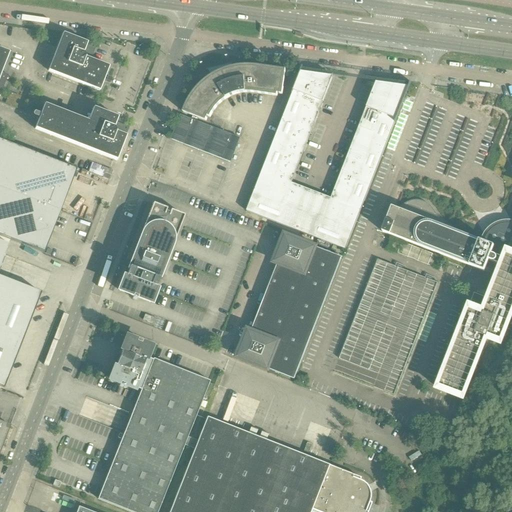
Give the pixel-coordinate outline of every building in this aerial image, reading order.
[(62,34),(59,42),(48,71),(99,91),(103,81),(109,83),(110,83),(111,80),(111,79),(105,77),(109,67),(108,66),(88,58),(88,57),(90,56),(88,50),(85,51),(84,51),(87,43),(86,42),(63,33),(62,34)] [(0,95),(8,76),(8,75),(1,73),(9,53),(9,52),(0,49),(0,95)] [(238,94),(232,69),(231,65),(232,65),(232,64),(207,70),(207,71),(208,71),(209,72),(208,73),(208,74),(208,75),(209,75),(209,76),(210,76),(211,76),(211,75),(212,77),(210,79),(207,81),(204,83),(202,85),(201,84),(199,86),(197,88),(194,91),(192,94),(190,96),(189,99),(187,102),(186,105),(184,108),(183,112),(192,116),(191,119),(181,116),(172,140),(230,162),(239,138),(197,122),(198,118),(206,121),(208,117),(210,117),(212,113),(214,110),(216,108),(218,106),(220,104),(222,102),(224,101),(226,99),(228,98),(230,97),(233,96),(234,95),(236,94),(238,94)] [(234,68),(232,69),(238,94),(239,94),(242,93),(245,93),(247,93),(250,93),(253,93),(256,93),(259,93),(261,94),(277,96),(277,94),(282,95),(283,87),(286,87),(287,82),(284,80),(286,70),(259,66),(253,66),(245,65),(245,67),(241,67),(238,68),(234,68)] [(302,67),(293,91),(323,102),(333,77),(301,72),(303,67),(302,67)] [(376,83),(366,108),(396,119),(411,82),(410,82),(408,87),(376,83)] [(293,91),(285,111),(315,122),(323,102),(293,91)] [(87,122),(79,118),(44,105),(40,115),(34,113),(33,113),(32,115),(32,117),(38,119),(34,129),(35,129),(116,161),(125,137),(125,136),(118,133),(118,132),(121,131),(118,125),(116,126),(114,125),(117,118),(117,117),(93,108),(87,122)] [(366,107),(354,138),(385,149),(396,119),(366,108),(366,107)] [(285,111),(273,141),(304,153),(315,122),(285,111)] [(354,138),(343,168),(373,180),(385,149),(354,138)] [(0,188),(60,211),(61,209),(58,208),(65,190),(60,188),(66,172),(74,175),(76,170),(0,140),(0,188)] [(273,141),(261,171),(292,183),(304,153),(273,141)] [(343,168),(331,198),(361,210),(373,180),(343,168)] [(102,178),(109,180),(112,171),(106,169),(102,178)] [(246,212),(296,231),(311,191),(292,183),(261,171),(246,212)] [(60,212),(60,211),(0,188),(0,236),(10,240),(44,253),(46,248),(38,245),(40,238),(44,229),(49,231),(55,216),(56,213),(59,214),(60,212)] [(311,191),(296,231),(345,250),(361,210),(331,198),(311,191)] [(511,223),(509,223),(507,223),(505,223),(503,223),(501,224),(499,224),(497,225),(495,226),(492,228),(491,229),(490,230),(488,232),(487,233),(486,235),(485,237),(484,239),(483,240),(483,242),(462,234),(459,233),(456,231),(453,230),(451,228),(448,226),(446,224),(443,222),(441,220),(439,218),(437,215),(435,213),(433,210),(432,208),(430,206),(428,204),(427,203),(425,202),(423,202),(422,201),(418,200),(416,200),(414,200),(412,201),(410,201),(409,202),(407,202),(405,203),(404,204),(403,205),(401,207),(400,208),(399,210),(392,207),(391,207),(382,231),(382,232),(383,232),(483,271),(484,271),(485,271),(486,268),(498,272),(490,292),(482,312),(476,310),(476,309),(476,308),(475,307),(474,307),(473,308),(468,307),(440,381),(437,388),(448,393),(449,393),(449,392),(451,393),(451,394),(452,394),(462,398),(463,398),(487,337),(489,338),(489,339),(500,343),(501,343),(511,313),(511,223)] [(152,204),(138,240),(127,268),(128,269),(128,270),(127,272),(127,273),(126,274),(126,276),(125,276),(125,277),(124,276),(119,291),(150,303),(155,288),(155,287),(156,285),(156,284),(157,283),(157,281),(158,280),(183,216),(170,211),(168,216),(164,215),(166,210),(152,204)] [(277,264),(266,294),(320,314),(342,258),(315,247),(315,248),(315,247),(313,246),(306,244),(307,243),(305,243),(295,239),(293,238),(285,235),(274,263),(277,264)] [(0,387),(3,389),(41,293),(0,277),(0,265),(8,244),(0,240),(0,387)] [(320,314),(266,294),(251,332),(248,330),(237,358),(246,361),(245,361),(247,362),(257,366),(259,366),(266,369),(265,369),(267,370),(267,369),(268,369),(294,380),(320,314)] [(142,320),(151,323),(153,318),(144,315),(142,320)] [(140,390),(119,443),(97,499),(129,511),(157,511),(209,381),(153,359),(152,360),(146,358),(150,348),(126,339),(119,356),(117,356),(115,361),(117,362),(110,380),(133,389),(134,388),(140,390)] [(0,451),(10,426),(0,421),(0,414),(0,451)] [(309,511),(311,509),(328,465),(206,418),(168,511),(309,511)] [(328,465),(311,509),(317,511),(367,511),(371,503),(368,502),(369,498),(369,495),(369,491),(367,488),(365,485),(362,482),(359,481),(360,478),(328,465)] [(52,485),(52,486),(59,488),(61,483),(55,480),(52,485)]
